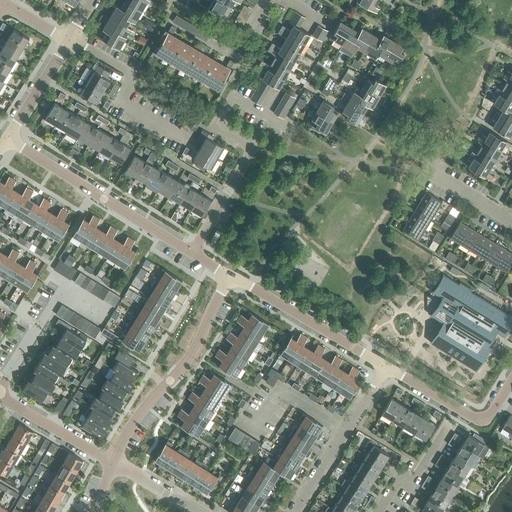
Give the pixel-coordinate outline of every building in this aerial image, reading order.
[(125,0),(125,1),(141,10),(147,0),(125,0)] [(219,0),(212,0),(207,9),(218,15),(224,18),(226,15),(231,6),(219,0)] [(356,0),(356,1),(377,13),(379,9),(375,6),(378,1),(375,0),(356,0)] [(125,1),(121,8),(120,8),(126,12),(124,16),(130,19),(130,20),(134,22),(141,10),(125,1)] [(109,17),(125,27),(130,20),(130,19),(124,16),(126,12),(120,8),(121,8),(116,5),(109,17)] [(291,16),(302,23),(305,17),(294,11),(291,16)] [(302,23),(291,16),(288,22),(299,28),(302,23)] [(121,34),(125,27),(109,17),(102,29),(107,32),(107,31),(113,35),(115,31),(121,34)] [(180,17),(176,24),(181,26),(185,20),(180,17)] [(153,29),(156,25),(146,19),(142,25),(152,30),(153,29)] [(333,31),(328,39),(333,41),(331,44),(339,49),(351,28),(340,21),(333,31)] [(225,78),(227,79),(233,70),(231,68),(234,62),(230,59),(226,65),(203,52),(207,45),(199,41),(195,47),(172,34),(176,27),(171,25),(168,31),(165,29),(159,39),(162,41),(155,52),(218,89),(225,78)] [(280,29),(305,44),(310,34),(293,25),(290,30),(282,25),(280,29)] [(315,30),(325,36),(328,31),(318,25),(315,30)] [(196,27),(192,33),(197,36),(201,30),(196,27)] [(6,40),(22,50),(29,38),(13,28),(6,40)] [(351,28),(339,49),(351,56),(356,47),(356,46),(359,41),(356,38),(359,32),(351,28)] [(356,47),(364,51),(373,35),(361,28),(359,32),(356,38),(359,41),(356,46),(356,47)] [(299,52),(305,44),(280,29),(277,33),(286,38),(283,43),(299,52)] [(322,41),(325,36),(315,30),(312,35),(322,41)] [(126,37),(121,34),(115,31),(113,35),(107,31),(107,32),(102,39),(118,49),(126,37)] [(206,41),(209,34),(205,32),(201,38),(206,41)] [(378,53),(385,58),(395,41),(383,34),(380,39),(381,39),(377,45),(381,47),(378,53)] [(373,35),(364,51),(376,58),(378,53),(381,47),(377,45),(381,39),(380,39),(373,35)] [(144,45),(147,40),(140,36),(137,41),(144,45)] [(0,49),(0,50),(16,60),(22,50),(6,40),(0,49)] [(403,46),(395,41),(385,58),(397,65),(403,54),(400,52),(403,46)] [(294,61),(299,52),(283,43),(280,48),(272,43),(269,47),(294,61)] [(289,70),(294,61),(269,47),(267,50),(275,55),(272,60),(289,70)] [(0,65),(9,71),(16,60),(0,50),(0,65)] [(284,79),(289,70),(272,60),(270,65),(261,60),(259,64),(284,79)] [(85,80),(86,81),(103,91),(110,80),(106,78),(110,72),(95,63),(85,80)] [(265,73),(262,78),(272,84),(278,88),(284,79),(259,64),(257,68),(265,73)] [(0,80),(2,82),(9,71),(0,65),(0,80)] [(504,85),(511,90),(511,78),(505,74),(503,78),(507,80),(504,85)] [(330,77),(323,89),(329,92),(336,80),(330,77)] [(259,83),(269,89),(272,84),(262,78),(259,83)] [(362,86),(379,96),(386,84),(375,78),(373,82),(367,78),(362,86)] [(97,102),(103,91),(86,81),(80,92),(97,102)] [(256,88),(266,95),(269,89),(259,83),(256,88)] [(494,92),(511,102),(511,90),(504,85),(501,90),(497,88),(494,92)] [(362,86),(360,91),(356,89),(355,92),(358,94),(364,97),(362,101),(368,105),(367,105),(372,108),(379,96),(362,86)] [(253,94),(263,100),(266,95),(256,88),(253,94)] [(363,112),(367,105),(368,105),(362,101),(364,97),(358,94),(355,92),(354,91),(347,103),(363,112)] [(293,103),(296,98),(293,97),(288,93),(285,92),(282,97),(293,103)] [(511,108),(511,102),(494,92),(492,95),(496,98),(493,103),(503,109),(511,113),(511,108),(511,109),(511,108)] [(263,100),(253,94),(250,99),(260,105),(263,100)] [(289,108),(293,103),(282,97),(279,102),(289,108)] [(316,111),(332,121),(337,113),(331,110),(334,106),(323,100),(316,111)] [(56,125),(65,109),(54,102),(45,118),(56,125)] [(276,107),(286,113),(289,108),(279,102),(276,107)] [(363,112),(347,103),(342,111),(348,114),(345,118),(350,121),(356,124),(363,112)] [(284,118),(286,113),(276,107),(273,112),(284,118)] [(65,109),(56,125),(67,131),(76,115),(65,109)] [(494,115),(511,125),(511,113),(503,109),(500,114),(496,111),(494,115)] [(332,121),(316,111),(312,119),(310,118),(306,124),(307,124),(306,125),(306,126),(306,127),(308,128),(310,126),(315,129),(316,127),(325,133),(332,121)] [(76,115),(67,131),(65,134),(76,140),(77,138),(87,121),(76,115)] [(492,126),(511,138),(511,132),(511,130),(511,125),(494,115),(491,119),(495,121),(492,126)] [(77,138),(88,144),(98,128),(87,121),(77,138)] [(98,128),(88,144),(99,151),(109,134),(98,128)] [(202,143),(199,147),(218,158),(225,147),(212,140),(213,136),(202,129),(196,139),(202,143)] [(123,134),(119,140),(125,144),(131,133),(125,130),(123,134)] [(482,134),(480,138),(500,150),(503,145),(507,148),(510,143),(489,131),(486,136),(482,134)] [(99,151),(98,153),(108,159),(110,157),(119,140),(109,134),(99,151)] [(482,144),(479,149),(499,161),(501,157),(497,155),(500,150),(480,138),(477,141),(482,144)] [(119,140),(110,157),(121,163),(131,147),(125,144),(119,140)] [(199,147),(193,159),(198,162),(196,165),(203,170),(206,166),(209,168),(212,170),(218,158),(199,147)] [(72,157),(76,150),(72,148),(68,154),(72,157)] [(469,155),(490,167),(493,163),(497,165),(499,161),(479,149),(475,154),(471,151),(469,155)] [(136,177),(146,161),(135,155),(124,173),(130,177),(131,175),(136,177)] [(146,161),(136,177),(146,183),(145,185),(146,186),(157,168),(151,164),(155,158),(149,155),(146,161)] [(471,161),(467,167),(488,179),(491,175),(487,172),(490,167),(469,155),(467,159),(471,161)] [(146,186),(157,193),(158,190),(168,174),(157,168),(146,186)] [(168,174),(158,190),(169,197),(178,180),(168,174)] [(0,197),(0,203),(6,207),(6,208),(16,191),(11,188),(16,180),(9,176),(6,180),(9,182),(0,197)] [(0,181),(0,197),(9,182),(6,180),(4,184),(0,181)] [(180,203),(189,186),(178,180),(169,197),(180,203)] [(15,213),(23,218),(33,202),(28,199),(33,191),(26,186),(23,191),(27,193),(15,213)] [(191,209),(200,193),(189,186),(180,203),(191,209)] [(6,208),(15,213),(27,193),(23,191),(21,194),(16,191),(6,208)] [(420,201),(436,210),(441,201),(426,191),(420,201)] [(204,217),(206,213),(204,212),(211,199),(200,193),(191,209),(204,217)] [(32,223),(40,229),(41,229),(50,212),(45,209),(50,201),(43,197),(41,202),(44,204),(32,223)] [(430,220),(436,210),(420,201),(415,210),(430,220)] [(23,218),(32,223),(44,204),(41,202),(38,205),(33,202),(23,218)] [(58,239),(68,223),(63,220),(68,212),(61,208),(58,212),(61,214),(49,234),(58,239)] [(424,229),(430,220),(415,210),(409,219),(424,229)] [(50,212),(41,229),(43,230),(41,234),(46,238),(49,234),(61,214),(58,212),(56,216),(50,212)] [(81,241),(90,246),(100,229),(95,226),(100,218),(93,214),(90,219),(93,221),(81,241)] [(452,220),(446,217),(441,225),(447,229),(452,220)] [(72,235),(81,241),(93,221),(90,219),(88,222),(82,219),(72,235)] [(419,238),(424,229),(409,219),(403,229),(419,238)] [(460,243),(469,227),(460,221),(450,237),(460,243)] [(98,251),(107,257),(117,240),(112,237),(117,229),(110,225),(107,229),(111,232),(98,251)] [(469,249),(478,233),(469,227),(460,243),(469,249)] [(90,246),(98,251),(111,232),(107,229),(105,233),(100,229),(90,246)] [(216,229),(210,239),(212,240),(214,241),(215,241),(220,231),(216,229)] [(478,233),(469,249),(478,254),(488,239),(478,233)] [(125,268),(135,251),(130,248),(135,240),(127,235),(125,240),(128,242),(116,262),(125,268)] [(441,239),(435,235),(432,239),(438,243),(441,239)] [(496,244),(488,239),(478,254),(487,260),(496,244)] [(107,257),(116,262),(128,242),(125,240),(122,244),(117,240),(107,257)] [(487,260),(496,265),(506,250),(496,244),(487,260)] [(9,280),(19,263),(14,260),(19,252),(12,248),(9,252),(13,255),(0,274),(9,280)] [(496,265),(506,271),(511,261),(511,253),(506,250),(496,265)] [(2,253),(0,255),(0,274),(13,255),(9,252),(7,256),(2,253)] [(453,253),(449,260),(454,262),(457,256),(453,253)] [(18,285),(27,291),(37,274),(32,271),(37,263),(30,258),(27,263),(30,265),(18,285)] [(146,258),(143,264),(148,267),(151,261),(146,258)] [(60,273),(66,263),(60,259),(54,269),(60,273)] [(19,263),(9,280),(18,285),(30,265),(27,263),(25,267),(19,263)] [(65,276),(71,266),(66,263),(60,273),(65,276)] [(472,264),(468,271),(472,273),(476,267),(472,264)] [(65,276),(70,280),(77,270),(71,266),(65,276)] [(459,270),(452,266),(449,270),(456,274),(459,270)] [(142,278),(146,270),(141,267),(137,275),(142,278)] [(160,279),(180,291),(182,288),(179,286),(183,280),(162,268),(159,273),(163,276),(160,279)] [(80,285),(86,275),(80,272),(74,282),(80,285)] [(430,341),(430,342),(476,371),(477,370),(475,369),(489,346),(490,347),(491,347),(486,344),(494,330),(502,335),(504,336),(504,335),(503,335),(511,319),(511,316),(470,290),(472,289),(460,281),(459,283),(443,273),(442,274),(444,275),(434,292),(432,291),(432,292),(433,293),(442,298),(432,315),(430,314),(431,315),(443,323),(431,342),(430,341)] [(85,288),(91,278),(86,275),(80,285),(85,288)] [(85,288),(90,292),(96,282),(91,278),(85,288)] [(152,286),(172,298),(175,292),(179,295),(180,291),(160,279),(158,282),(155,280),(152,286)] [(97,296),(103,286),(96,282),(90,292),(97,296)] [(97,296),(103,300),(110,290),(103,286),(97,296)] [(172,298),(152,286),(148,291),(152,293),(150,296),(170,309),(172,305),(169,303),(172,298)] [(389,304),(399,311),(410,296),(400,289),(389,304)] [(109,303),(115,293),(110,290),(103,300),(109,303)] [(115,293),(109,303),(114,306),(120,296),(115,293)] [(139,294),(136,299),(141,303),(161,315),(164,310),(168,312),(170,309),(150,296),(148,300),(139,294)] [(9,306),(9,308),(14,311),(16,308),(18,305),(12,302),(10,306),(9,306)] [(62,317),(68,307),(62,303),(56,313),(62,317)] [(158,320),(161,315),(141,303),(138,308),(141,310),(139,314),(159,326),(161,322),(158,320)] [(68,307),(62,317),(68,321),(74,311),(68,307)] [(68,321),(74,324),(80,314),(74,311),(68,321)] [(243,320),(263,332),(269,323),(253,313),(249,319),(241,314),(239,317),(237,320),(237,321),(241,323),(243,320)] [(74,324),(79,327),(85,318),(80,314),(74,324)] [(130,320),(150,332),(153,327),(157,330),(159,326),(139,314),(137,317),(134,315),(130,320)] [(84,330),(90,321),(85,318),(79,327),(84,330)] [(131,328),(129,331),(148,343),(151,340),(147,338),(150,332),(130,320),(127,326),(131,328)] [(242,331),(258,341),(263,332),(243,320),(241,323),(245,326),(242,331)] [(84,330),(89,333),(95,324),(90,321),(84,330)] [(95,324),(89,333),(95,337),(101,327),(95,324)] [(228,324),(224,332),(228,334),(232,327),(228,324)] [(86,339),(85,339),(87,336),(81,332),(79,335),(66,327),(60,337),(80,349),(86,339)] [(113,333),(111,338),(120,344),(122,340),(139,350),(143,344),(146,347),(148,343),(129,331),(126,336),(122,333),(120,337),(113,333)] [(258,341),(242,331),(239,336),(231,331),(226,338),(230,341),(233,337),(253,350),(258,341)] [(289,359),(298,364),(308,348),(303,345),(308,337),(301,332),(298,337),(302,339),(289,359)] [(80,349),(60,337),(58,336),(55,341),(57,342),(55,345),(55,346),(72,357),(74,358),(80,349)] [(233,337),(230,341),(234,343),(231,348),(247,358),(251,361),(257,352),(253,350),(233,337)] [(296,340),(291,337),(280,353),(289,359),(302,339),(298,337),(296,340)] [(279,348),(284,341),(279,338),(275,345),(279,348)] [(307,370),(315,375),(325,359),(320,355),(325,348),(318,343),(316,348),(319,350),(307,370)] [(50,344),(46,352),(47,353),(65,364),(64,365),(66,366),(67,366),(72,357),(55,346),(55,345),(53,344),(52,345),(50,344)] [(242,367),(247,358),(231,348),(228,353),(219,348),(215,355),(219,357),(222,354),(242,367)] [(298,364),(307,370),(319,350),(316,348),(313,351),(308,348),(298,364)] [(138,371),(128,365),(133,357),(120,349),(115,357),(118,359),(112,368),(115,370),(132,380),(138,371)] [(45,351),(39,361),(59,373),(61,374),(66,366),(64,365),(65,364),(47,353),(46,352),(45,351)] [(102,353),(98,359),(103,362),(107,356),(102,353)] [(222,354),(219,357),(223,360),(220,365),(236,376),(242,367),(222,354)] [(332,386),(343,370),(337,366),(343,359),(336,354),(333,359),(336,361),(324,381),(332,386)] [(268,365),(273,358),(270,356),(269,355),(264,362),(268,365)] [(98,359),(95,364),(100,367),(103,362),(98,359)] [(325,359),(315,375),(324,381),(336,361),(333,359),(331,362),(325,359)] [(54,382),(59,373),(39,361),(33,371),(35,372),(36,372),(53,382),(54,382)] [(491,363),(481,380),(492,386),(502,370),(491,363)] [(350,397),(360,381),(355,377),(360,370),(353,365),(350,370),(353,372),(341,392),(350,397)] [(86,376),(91,379),(95,373),(89,370),(86,376)] [(115,370),(110,379),(109,379),(126,390),(129,392),(135,381),(132,380),(115,370)] [(348,373),(343,370),(332,386),(341,392),(353,372),(350,370),(348,373)] [(274,375),(280,380),(283,375),(276,371),(274,375)] [(36,372),(35,372),(31,380),(30,381),(48,391),(48,392),(50,393),(56,383),(54,382),(53,382),(36,372)] [(225,392),(231,383),(215,373),(211,378),(204,373),(199,380),(204,383),(206,380),(225,392)] [(253,380),(256,382),(257,382),(262,376),(257,373),(253,380)] [(270,375),(266,381),(273,386),(277,379),(270,375)] [(91,379),(86,376),(81,384),(86,387),(91,379)] [(107,377),(101,387),(104,388),(104,387),(121,398),(121,399),(123,400),(127,394),(125,393),(127,391),(126,390),(109,379),(110,379),(107,377)] [(42,401),(48,392),(48,391),(30,381),(31,380),(28,379),(22,389),(42,401)] [(204,390),(220,401),(225,392),(206,380),(204,383),(207,385),(204,390)] [(298,390),(301,386),(294,382),(291,387),(298,390)] [(104,387),(104,388),(99,397),(98,397),(116,408),(115,409),(117,410),(123,400),(121,399),(121,398),(104,387)] [(74,394),(80,398),(83,393),(77,389),(74,394)] [(215,409),(220,401),(204,390),(200,396),(193,391),(189,397),(193,400),(195,397),(215,409)] [(315,401),(316,400),(316,399),(317,397),(311,393),(308,397),(315,401)] [(317,397),(316,399),(321,403),(325,397),(319,394),(317,397)] [(96,395),(90,405),(92,406),(92,405),(110,416),(112,417),(115,412),(113,411),(115,409),(116,408),(98,397),(99,397),(96,395)] [(209,418),(215,409),(195,397),(193,400),(196,402),(193,408),(209,418)] [(391,397),(382,414),(393,420),(402,404),(391,397)] [(246,401),(241,398),(237,405),(241,408),(246,401)] [(60,412),(66,402),(61,399),(60,399),(54,408),(60,412)] [(74,407),(69,404),(63,413),(68,417),(74,407)] [(328,404),(325,408),(332,412),(333,410),(335,408),(328,404)] [(393,420),(403,426),(413,410),(402,404),(393,420)] [(90,405),(85,414),(87,415),(107,427),(113,417),(112,417),(110,416),(92,405),(92,406),(90,405)] [(204,426),(209,418),(193,408),(189,413),(182,408),(178,415),(182,417),(184,414),(204,426)] [(413,410),(403,426),(414,433),(424,417),(413,410)] [(323,425),(303,413),(299,419),(303,421),(301,424),(321,436),(323,433),(319,431),(323,425)] [(185,419),(182,425),(198,435),(204,426),(184,414),(182,417),(185,419)] [(101,437),(107,427),(87,415),(81,425),(101,437)] [(226,422),(229,424),(231,425),(235,418),(231,415),(226,422)] [(502,427),(499,432),(508,437),(509,436),(511,437),(511,416),(509,415),(502,427)] [(435,423),(424,417),(414,433),(425,439),(435,423)] [(13,434),(26,442),(33,431),(20,423),(13,434)] [(319,440),(321,436),(301,424),(299,427),(295,425),(292,430),(312,443),(315,437),(319,440)] [(235,426),(228,438),(233,441),(241,430),(235,426)] [(238,444),(245,433),(241,430),(233,441),(238,444)] [(290,441),(310,454),(312,450),(309,448),(312,443),(292,430),(289,436),(292,438),(290,441)] [(225,435),(220,432),(216,439),(220,441),(225,435)] [(238,444),(244,448),(251,436),(245,433),(238,444)] [(468,433),(461,445),(479,456),(482,458),(489,446),(484,443),(477,439),(472,436),(468,433)] [(474,433),(472,436),(477,439),(484,443),(486,440),(474,433)] [(20,453),(26,442),(13,434),(7,445),(20,453)] [(249,451),(256,439),(251,436),(244,448),(249,451)] [(45,438),(40,446),(45,449),(49,440),(45,438)] [(256,439),(249,451),(254,454),(261,443),(256,439)] [(158,467),(161,469),(174,449),(171,447),(173,443),(167,440),(155,459),(160,463),(158,467)] [(370,450),(366,455),(382,466),(389,454),(373,445),(374,443),(370,440),(365,447),(370,450)] [(281,447),(301,460),(304,455),(308,457),(310,454),(290,441),(288,444),(284,442),(281,447)] [(52,442),(47,450),(51,453),(56,444),(52,442)] [(0,456),(14,463),(20,453),(7,445),(0,456)] [(461,445),(455,455),(471,465),(477,469),(478,468),(476,466),(478,463),(476,461),(479,457),(479,456),(461,445)] [(174,449),(161,469),(165,471),(167,467),(172,471),(185,451),(179,447),(177,451),(174,449)] [(281,447),(276,456),(279,459),(289,465),(299,471),(301,468),(298,465),(301,460),(281,447)] [(175,478),(179,480),(191,460),(188,457),(190,454),(185,451),(172,471),(178,474),(175,478)] [(37,452),(32,460),(36,463),(41,455),(37,452)] [(76,471),(83,460),(69,452),(63,463),(76,471)] [(46,453),(41,461),(45,463),(50,455),(46,453)] [(375,476),(382,466),(366,455),(359,466),(375,476)] [(455,455),(448,466),(464,476),(471,465),(455,455)] [(14,463),(0,456),(0,470),(7,475),(14,463)] [(184,478),(189,481),(202,462),(197,458),(195,462),(191,460),(179,480),(182,482),(184,478)] [(277,476),(280,471),(270,465),(265,462),(261,459),(257,464),(261,466),(259,470),(278,482),(281,479),(277,476)] [(280,471),(290,478),(293,472),(297,474),(299,471),(279,459),(277,462),(274,460),(273,460),(270,465),(280,471)] [(192,489),(196,491),(208,471),(205,468),(207,465),(202,462),(189,481),(195,485),(192,489)] [(35,465),(31,463),(26,471),(30,473),(35,465)] [(56,474),(70,482),(76,471),(63,463),(56,474)] [(35,472),(39,474),(44,466),(39,464),(35,472)] [(353,477),(369,487),(375,476),(359,466),(353,477)] [(448,466),(441,477),(457,487),(464,476),(448,466)] [(208,471),(196,491),(199,493),(202,489),(207,493),(220,473),(214,469),(212,473),(208,471)] [(276,485),(278,482),(259,470),(257,473),(253,471),(250,476),(270,488),(273,483),(276,485)] [(24,485),(29,476),(25,474),(20,482),(24,485)] [(28,483),(33,485),(37,477),(33,474),(28,483)] [(56,474),(50,485),(64,492),(70,482),(56,474)] [(345,478),(341,484),(362,497),(369,487),(353,477),(350,475),(347,480),(345,478)] [(266,494),(270,488),(250,476),(246,482),(250,484),(248,487),(267,499),(270,496),(266,494)] [(435,487),(451,497),(457,487),(441,477),(435,487)] [(362,497),(341,484),(338,490),(340,491),(337,496),(339,498),(355,508),(362,497)] [(22,494),(26,496),(31,488),(27,485),(22,494)] [(50,485),(44,496),(57,503),(64,492),(50,485)] [(267,499),(248,487),(246,490),(242,488),(239,493),(259,506),(262,501),(265,503),(267,499)] [(428,498),(444,508),(451,497),(435,487),(428,498)] [(9,493),(16,498),(18,493),(11,489),(9,493)] [(256,511),(255,511),(259,506),(239,493),(236,499),(239,501),(237,504),(249,511),(256,511)] [(44,496),(37,506),(46,511),(52,511),(57,503),(44,496)] [(20,497),(16,505),(20,507),(24,499),(20,497)] [(338,511),(352,511),(355,508),(339,498),(333,509),(338,511)] [(428,498),(421,509),(423,510),(422,511),(441,511),(444,508),(428,498)]
